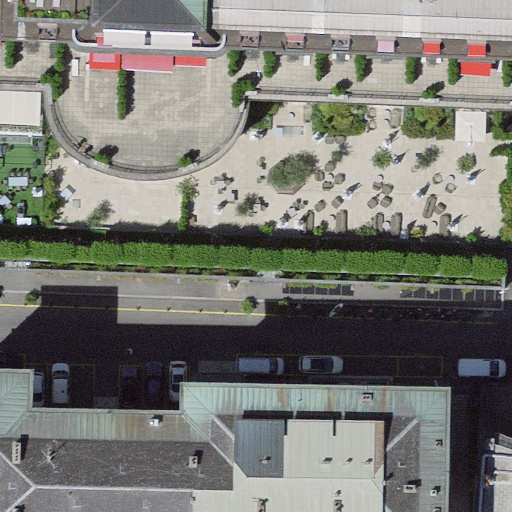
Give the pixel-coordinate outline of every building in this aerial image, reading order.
[(511,0),(0,0),(0,119),(48,122),(62,158),(99,191),(157,202),(215,197),(259,166),(271,116),(511,133),(511,0)] [(48,122),(0,119),(0,269),(511,286),(511,133),(271,116),(259,166),(215,197),(157,202),(99,191),(62,158),(48,122)] [(0,358),(0,511),(484,511),(485,450),(486,381),(486,363),(0,358)] [(485,450),(511,459),(511,380),(486,381),(485,450)] [(511,511),(511,459),(485,450),(484,511),(511,511)]
